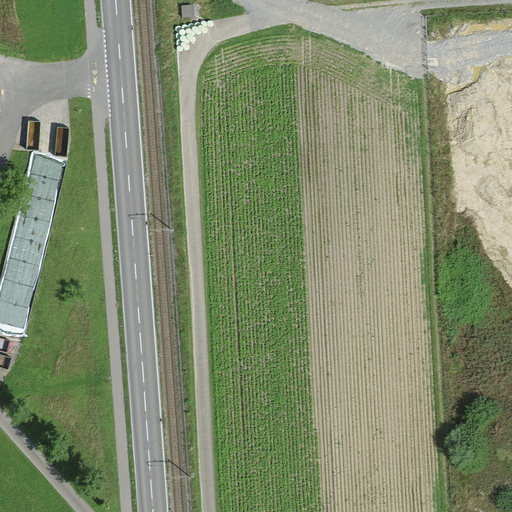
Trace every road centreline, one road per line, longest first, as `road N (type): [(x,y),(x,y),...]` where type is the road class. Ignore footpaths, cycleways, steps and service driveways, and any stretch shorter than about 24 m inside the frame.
road 1 (track): [(211,511),(183,80),(189,48),(279,19),(468,0)]
road 2 (primary): [(153,511),(116,0)]
road 3 (track): [(0,417),(84,511)]
